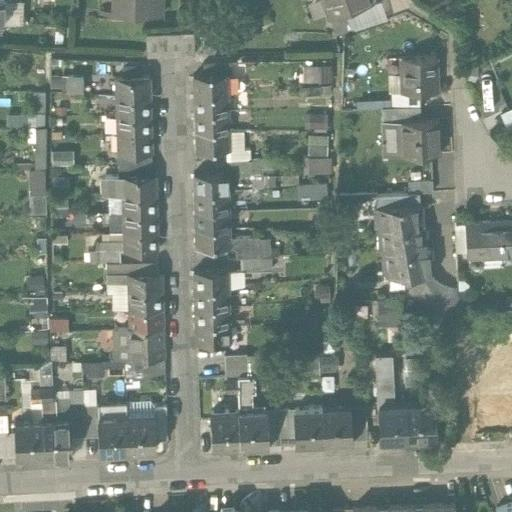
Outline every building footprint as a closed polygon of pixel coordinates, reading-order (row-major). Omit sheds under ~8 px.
[(116,0),(115,19),(157,20),(158,0),(116,0)] [(366,0),(321,0),(327,18),(368,5),(366,0)] [(13,16),(5,16),(5,25),(37,26),(38,9),(13,8),(13,16)] [(145,36),(146,57),(194,55),(194,34),(145,36)] [(434,59),(401,61),(402,93),(418,92),(435,91),(434,59)] [(304,82),(333,82),(334,65),(304,64),(304,82)] [(193,76),(193,95),(226,94),(226,75),(193,76)] [(83,76),(68,76),(68,92),(83,92),(83,76)] [(115,78),(116,98),(149,97),(149,77),(115,78)] [(418,92),(402,93),(399,93),(399,107),(418,106),(418,92)] [(193,95),(194,113),(227,112),(226,94),(193,95)] [(149,97),(116,98),(116,116),(150,116),(149,97)] [(420,106),(418,106),(399,107),(381,107),(381,121),(420,120),(420,106)] [(194,132),(228,131),(227,112),(194,113),(194,132)] [(150,116),(116,116),(116,135),(150,134),(150,116)] [(328,127),(328,118),(310,117),(309,126),(328,127)] [(436,119),(420,120),(381,121),(383,156),(438,153),(436,119)] [(195,151),(228,150),(228,131),(194,132),(195,151)] [(150,134),(116,135),(117,153),(151,152),(150,134)] [(332,176),(332,134),(310,134),(310,175),(332,176)] [(31,169),(31,212),(47,212),(47,169),(31,169)] [(193,173),(194,193),(227,192),(226,172),(193,173)] [(155,174),(121,175),(121,195),(155,194),(155,174)] [(407,180),(407,192),(418,192),(432,191),(431,179),(407,180)] [(194,193),(194,211),(228,210),(227,192),(194,193)] [(418,203),(418,192),(407,192),(374,194),(374,205),(377,205),(417,203),(418,203)] [(156,212),(155,194),(121,195),(122,213),(156,212)] [(417,215),(417,203),(377,205),(378,229),(381,229),(421,227),(423,227),(422,215),(417,215)] [(195,229),(228,229),(228,210),(194,211),(195,229)] [(156,212),(122,213),(123,232),(156,231),(156,212)] [(109,213),(86,214),(87,223),(110,222),(109,213)] [(476,272),(482,266),(482,258),(511,256),(511,220),(465,223),(467,259),(469,259),(469,267),(476,272)] [(421,227),(381,229),(382,252),(385,252),(425,250),(427,250),(427,239),(421,239),(421,227)] [(195,229),(195,249),(229,248),(228,229),(195,229)] [(156,231),(123,232),(123,251),(157,250),(156,231)] [(108,232),(97,233),(97,243),(109,243),(108,232)] [(425,263),(425,250),(385,252),(386,278),(431,276),(430,263),(425,263)] [(244,268),(244,288),(255,288),(255,282),(260,282),(259,267),(244,268)] [(193,271),(193,290),(227,289),(227,270),(193,271)] [(161,272),(127,273),(127,292),(161,291),(161,272)] [(193,290),(194,309),(228,308),(227,289),(193,290)] [(161,291),(127,292),(128,310),(162,309),(161,291)] [(398,300),(376,301),(377,317),(399,316),(398,300)] [(195,327),(229,326),(228,308),(194,309),(195,327)] [(162,309),(128,310),(128,329),(162,328),(162,309)] [(64,332),(64,320),(49,320),(49,332),(64,332)] [(195,327),(195,346),(229,345),(229,326),(195,327)] [(162,328),(128,329),(129,348),(163,347),(162,328)] [(333,354),(333,340),(322,341),(323,354),(333,354)] [(163,358),(163,347),(129,348),(129,359),(130,359),(163,358)] [(391,354),(373,355),(376,407),(378,407),(380,443),(407,441),(405,404),(393,405),(391,354)] [(248,357),(225,357),(226,377),(248,376),(248,357)] [(163,358),(130,359),(131,382),(164,381),(163,358)] [(40,402),(40,389),(39,368),(28,368),(30,402),(40,402)] [(404,373),(404,385),(414,385),(414,372),(404,373)] [(329,377),(307,378),(308,390),(330,389),(329,377)] [(247,379),(225,380),(226,393),(237,392),(248,392),(248,391),(247,379)] [(71,440),(70,421),(56,422),(55,400),(52,400),(52,389),(40,389),(40,402),(41,423),(43,458),(72,457),(71,440)] [(248,392),(237,392),(238,413),(239,449),(268,448),(266,411),(252,412),(252,391),(248,391),(248,392)] [(433,440),(434,396),(424,397),(424,403),(405,404),(407,441),(433,440)] [(511,400),(472,402),(474,438),(511,435),(511,400)] [(153,406),(148,402),(125,403),(125,404),(127,454),(155,453),(154,438),(153,406)] [(99,455),(127,454),(125,404),(98,405),(99,439),(99,455)] [(99,439),(98,405),(83,406),(83,414),(84,439),(99,439)] [(165,406),(153,406),(154,438),(166,438),(165,406)] [(348,409),(321,410),(323,445),(350,443),(348,409)] [(293,411),(293,413),(295,446),(323,445),(321,410),(293,411)] [(239,449),(238,413),(210,414),(212,450),(239,449)] [(295,446),(293,413),(277,414),(279,447),(295,446)] [(71,440),(84,439),(83,414),(70,414),(70,421),(71,440)] [(438,422),(439,440),(449,439),(449,422),(438,422)] [(43,458),(41,423),(14,425),(16,460),(43,458)]
